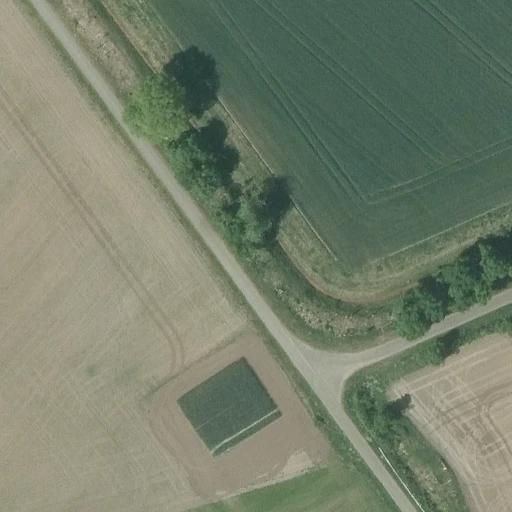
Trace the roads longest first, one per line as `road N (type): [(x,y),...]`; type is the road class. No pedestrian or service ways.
road 1 (unclassified): [(321,381),(37,0)]
road 2 (unclassified): [(511,298),(321,381)]
road 3 (unclassified): [(321,381),(416,511)]
